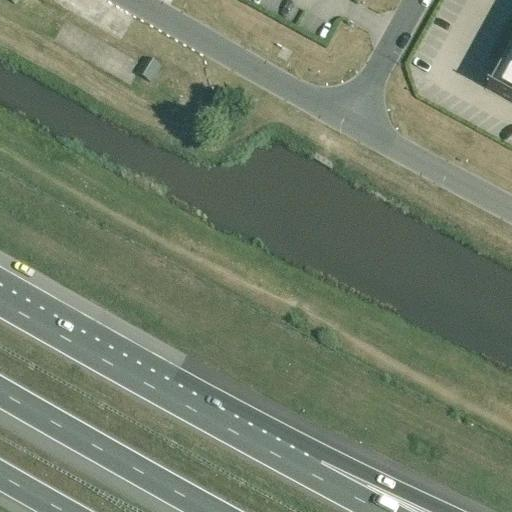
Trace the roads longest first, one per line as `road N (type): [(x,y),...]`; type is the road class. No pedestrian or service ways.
road 1 (motorway): [(318,477),(0,301)]
road 2 (unclassified): [(351,124),(136,0)]
road 3 (motorway): [(0,391),(214,511)]
road 4 (unclassified): [(511,210),(351,124)]
road 5 (unclassified): [(351,124),(418,0)]
